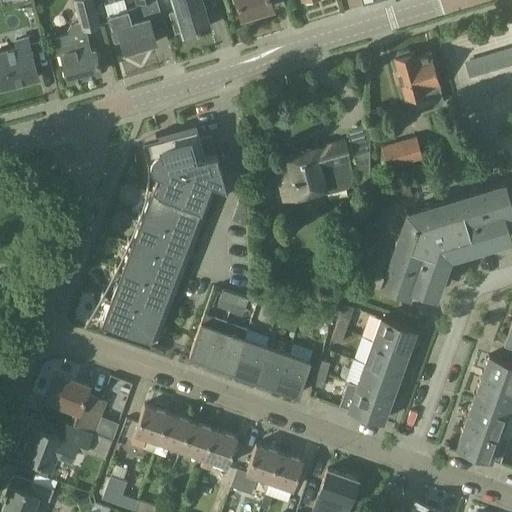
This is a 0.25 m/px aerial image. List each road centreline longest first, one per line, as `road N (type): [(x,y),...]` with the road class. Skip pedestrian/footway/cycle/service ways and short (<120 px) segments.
road 1 (residential): [(407,467),(40,331)]
road 2 (tertiary): [(99,114),(449,0)]
road 3 (residential): [(407,467),(474,286),(511,276)]
road 4 (residential): [(40,331),(102,152),(99,114)]
